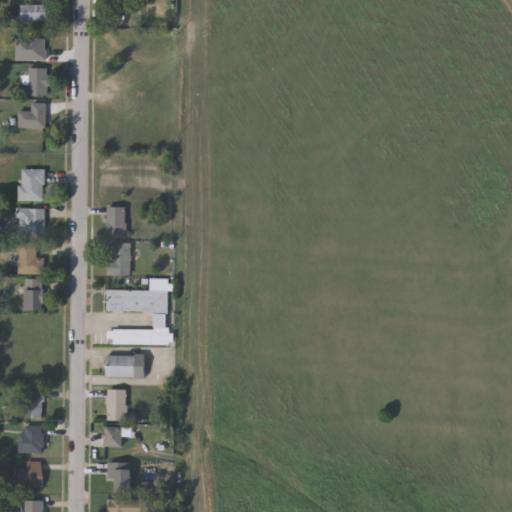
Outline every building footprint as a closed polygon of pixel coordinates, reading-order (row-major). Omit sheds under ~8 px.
[(50,2),(50,19),(21,19),(21,2),(50,2)] [(48,67),(48,94),(29,94),(29,67),(48,67)] [(44,133),(26,133),(26,111),(44,111),(44,133)] [(45,199),(20,199),(20,168),(45,168),(45,199)] [(126,236),(108,236),(108,205),(126,205),(126,236)] [(45,207),(45,234),(17,234),(18,207),(45,207)] [(45,273),(18,273),(18,240),(36,240),(36,256),(45,256),(45,273)] [(108,273),(108,258),(113,258),(113,242),(132,242),(132,273),(108,273)] [(43,310),(26,310),(26,278),(43,278),(43,310)] [(110,292),(110,313),(157,314),(157,331),(112,331),(112,346),(176,347),(177,331),(171,331),(171,281),(153,281),(153,292),(110,292)] [(146,353),(146,375),(107,375),(107,353),(146,353)] [(108,418),(108,388),(127,388),(127,418),(108,418)] [(25,390),(44,390),(44,416),(25,416),(25,390)] [(20,431),(25,431),(25,425),(45,425),(45,451),(20,451),(20,431)] [(105,445),(105,426),(124,426),(124,445),(105,445)] [(44,486),(14,486),(14,468),(28,468),(28,460),(44,460),(44,486)] [(117,492),(117,478),(108,478),(108,461),(133,461),(133,492),(117,492)] [(109,511),(109,499),(150,498),(150,511),(109,511)] [(45,499),(45,511),(25,511),(25,499),(45,499)]
